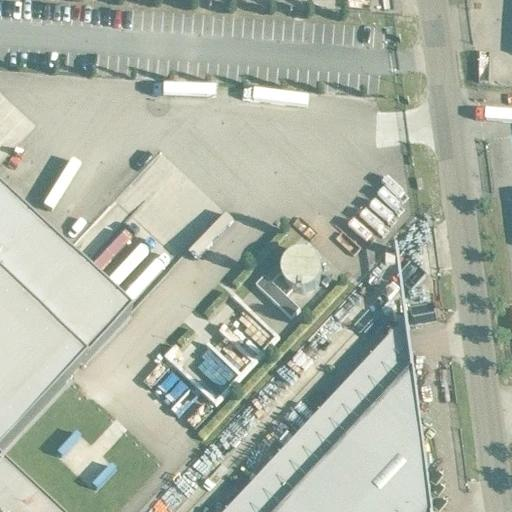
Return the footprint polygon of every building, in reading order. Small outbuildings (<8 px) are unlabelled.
[(0,455),(130,316),(129,315),(0,193),(0,511),(50,511),(0,465),(0,455)] [(313,258),(311,257),(308,256),(305,255),(302,255),(300,255),(297,256),(294,257),(292,258),(290,260),(288,262),(286,264),(285,266),(284,269),(283,271),(283,274),(283,277),(283,280),(284,282),(285,285),(287,287),(289,289),(291,291),(293,292),(296,294),(298,294),(301,295),(304,295),(306,294),(309,294),(312,292),(314,291),(316,289),(318,287),(320,285),(321,282),(322,280),(322,277),(322,274),(322,272),(321,269),(320,266),(319,264),(317,262),(315,260),(313,258)] [(181,288),(201,268),(194,262),(175,282),(181,288)] [(300,312),(265,279),(256,288),(292,322),(300,312)] [(432,511),(414,370),(412,372),(281,511),(432,511)]
